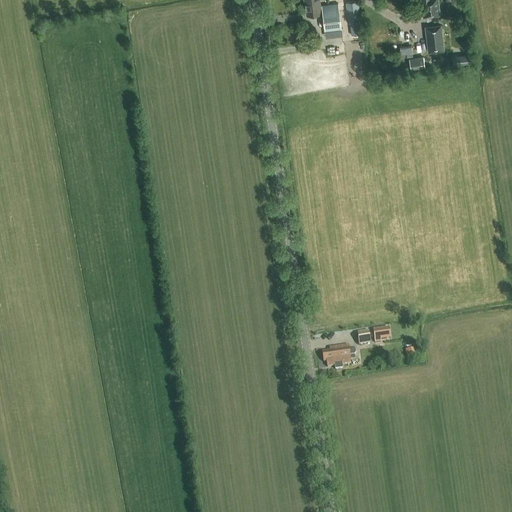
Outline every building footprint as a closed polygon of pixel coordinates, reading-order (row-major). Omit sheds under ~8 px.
[(341,28),(338,3),(320,6),(319,0),(303,0),(306,15),(322,13),(324,30),(341,28)] [(417,16),(421,16),(423,16),(439,15),(437,0),(421,0),(422,6),(416,7),(415,8),(416,15),(417,16)] [(352,36),(362,34),(358,1),(345,2),(348,24),(350,24),(352,36)] [(427,38),(429,52),(444,50),(441,25),(432,27),(432,28),(427,28),(428,38),(427,38)] [(402,54),(413,53),(412,45),(400,47),(402,54)] [(468,54),(453,55),(453,65),(469,64),(468,54)] [(425,69),(423,56),(409,58),(411,71),(425,69)] [(372,331),(373,343),(379,342),(379,340),(385,339),(384,330),(372,331)] [(368,332),(356,333),(358,345),(370,344),(368,332)] [(342,365),(350,364),(350,360),(355,359),(354,355),(356,353),(355,350),(353,348),(348,349),(348,346),(329,349),(330,352),(322,353),(323,362),(326,362),(327,367),(334,366),(335,370),(343,369),(342,365)] [(407,349),(409,358),(421,356),(419,347),(407,349)]
